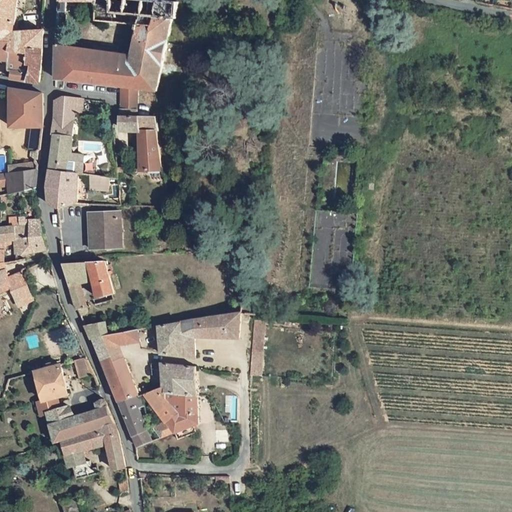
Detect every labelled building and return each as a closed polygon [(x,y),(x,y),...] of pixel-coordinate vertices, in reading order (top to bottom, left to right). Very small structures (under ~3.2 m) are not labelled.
[(17,33),(21,0),(4,0),(4,8),(0,28),(0,43),(17,48),(34,52),(45,54),(45,35),(17,33)] [(176,23),(180,23),(180,7),(117,1),(117,0),(62,0),(61,16),(69,16),(70,7),(97,6),(95,25),(138,32),(134,62),(65,52),(66,42),(58,41),(57,48),(57,84),(124,89),(123,96),(122,108),(121,120),(143,119),(142,110),(139,110),(140,92),(164,94),(169,71),(176,23)] [(0,64),(13,68),(17,48),(0,43),(0,64)] [(13,77),(13,81),(28,85),(34,52),(17,48),(13,68),(12,77),(13,77)] [(34,52),(28,85),(39,87),(41,87),(42,86),(46,65),(45,54),(34,52)] [(43,134),(43,100),(12,94),(13,133),(43,134)] [(54,140),(57,140),(79,142),(77,104),(61,103),(56,108),(54,140)] [(144,174),(168,172),(161,117),(143,119),(121,120),(121,134),(141,133),(144,174)] [(79,160),(79,142),(57,140),(56,149),(55,162),(52,175),(87,179),(87,171),(102,172),(102,161),(79,160)] [(0,174),(29,169),(30,164),(0,167),(0,174)] [(0,192),(9,190),(28,186),(28,178),(29,169),(0,174),(0,192)] [(51,210),(61,214),(80,208),(81,194),(113,196),(113,183),(87,179),(52,175),(50,192),(51,210)] [(11,219),(12,225),(19,225),(20,236),(8,238),(10,255),(24,252),(38,249),(31,220),(31,217),(11,219)] [(124,253),(123,217),(92,217),(93,255),(124,253)] [(20,236),(19,225),(12,225),(0,225),(0,239),(8,238),(20,236)] [(15,258),(0,261),(0,288),(2,288),(14,303),(26,297),(16,268),(18,267),(16,263),(15,258)] [(102,301),(118,297),(111,266),(67,269),(77,306),(81,315),(93,312),(85,284),(98,283),(102,301)] [(245,337),(246,313),(246,312),(188,323),(190,355),(201,356),(200,336),(245,337)] [(265,374),(265,320),(254,320),(254,374),(265,374)] [(96,339),(99,339),(116,336),(111,321),(89,326),(96,339)] [(190,355),(188,323),(167,326),(167,354),(179,355),(190,355)] [(145,331),(130,333),(116,336),(99,339),(103,347),(126,344),(146,342),(145,331)] [(141,388),(126,344),(103,347),(125,402),(144,395),(141,388)] [(81,379),(95,374),(87,358),(76,361),(81,379)] [(168,386),(174,384),(175,392),(203,395),(202,368),(168,364),(168,386)] [(35,373),(43,401),(44,404),(60,399),(69,396),(60,366),(35,373)] [(176,400),(175,392),(174,384),(168,386),(150,392),(149,393),(171,420),(160,427),(167,437),(180,432),(174,420),(185,413),(176,400)] [(204,422),(203,395),(175,392),(176,400),(185,413),(174,420),(180,432),(204,422)] [(125,402),(143,446),(158,440),(148,415),(150,411),(144,395),(125,402)] [(60,441),(115,424),(106,400),(100,402),(97,411),(75,419),(71,407),(63,409),(60,399),(44,404),(43,401),(36,402),(41,417),(47,415),(54,442),(60,440),(60,441)] [(112,473),(124,469),(119,433),(115,424),(60,441),(68,471),(72,470),(75,483),(97,476),(96,470),(86,473),(81,455),(96,451),(94,446),(104,444),(112,473)] [(53,511),(75,511),(75,510),(70,498),(51,505),(53,511)]
